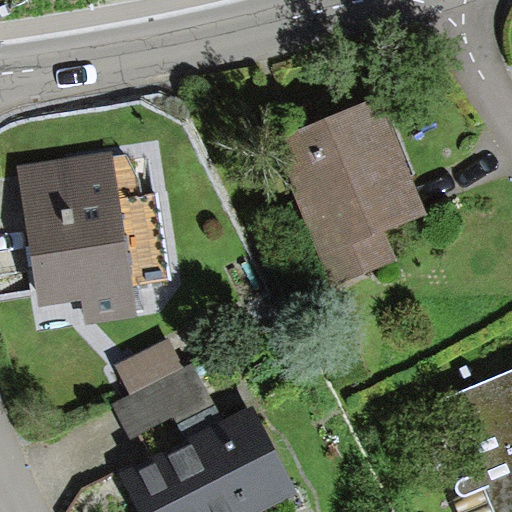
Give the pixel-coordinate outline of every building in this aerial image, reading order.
[(368,93),(263,138),(325,282),(388,255),(375,226),(417,208),(368,93)] [(110,150),(15,165),(37,307),(80,301),(83,322),(136,314),(110,150)] [(131,395),(181,369),(166,340),(116,366),(131,395)] [(181,369),(131,395),(110,407),(128,442),(173,419),(182,436),(220,417),(192,363),(181,369)] [(469,494),(479,490),(489,511),(511,511),(511,365),(440,396),(471,469),(452,478),(450,484),(450,491),(454,497),(462,497),(469,494)] [(182,436),(114,472),(135,511),(251,511),(289,493),(243,405),(220,417),(182,436)]
